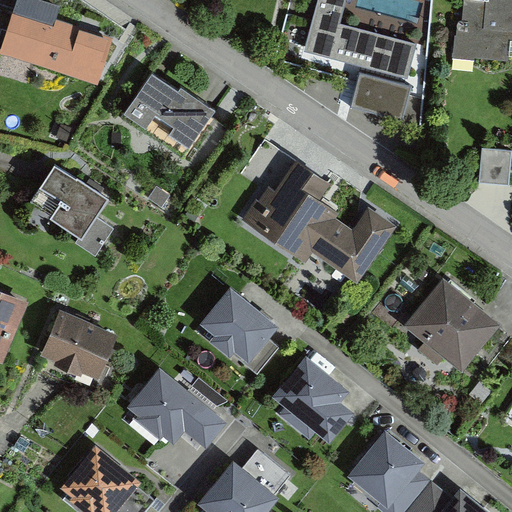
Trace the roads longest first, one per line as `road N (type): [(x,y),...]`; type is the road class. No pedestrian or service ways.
road 1 (residential): [(141,0),(511,253)]
road 2 (residential): [(511,505),(333,356)]
